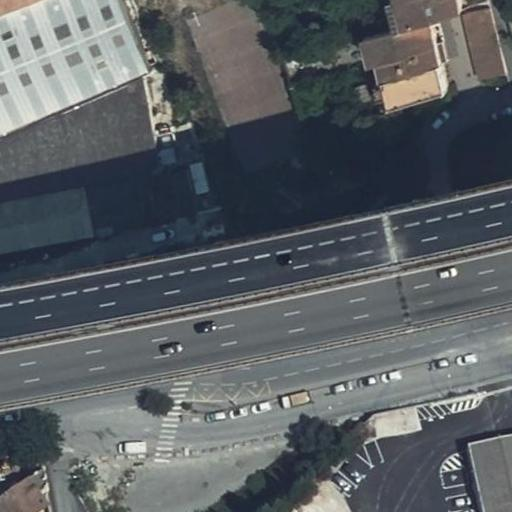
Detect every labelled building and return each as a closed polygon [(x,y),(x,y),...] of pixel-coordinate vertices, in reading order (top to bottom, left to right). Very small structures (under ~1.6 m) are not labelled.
[(0,0),(0,138),(141,78),(153,76),(122,0),(0,0)] [(462,0),(401,0),(407,23),(432,17),(465,9),(462,0)] [(508,73),(491,8),(463,15),(480,80),(508,73)] [(432,17),(407,23),(377,31),(395,102),(449,87),(432,17)] [(0,202),(87,187),(91,211),(147,201),(192,192),(191,187),(209,184),(206,166),(162,174),(141,78),(0,138),(0,202)] [(176,128),(173,112),(155,115),(157,132),(176,128)] [(185,168),(182,150),(165,154),(168,171),(185,168)] [(213,209),(209,184),(191,187),(192,192),(147,201),(151,222),(213,209)] [(147,201),(91,211),(96,235),(151,225),(151,222),(147,201)] [(479,511),(478,511),(511,511),(511,441),(465,452),(479,511)] [(45,492),(41,474),(27,484),(36,498),(45,492)] [(27,484),(0,502),(0,511),(42,511),(44,511),(36,498),(27,484)]
